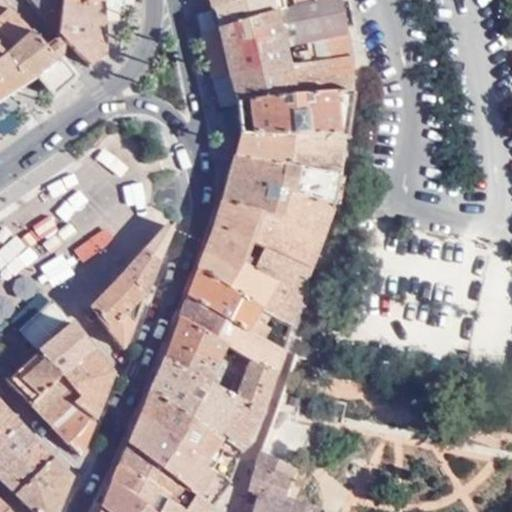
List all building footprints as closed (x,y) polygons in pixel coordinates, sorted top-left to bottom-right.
[(22,0),(37,15),(59,11),(60,0),(22,0)] [(60,0),(59,11),(100,8),(100,6),(100,0),(60,0)] [(207,0),(210,10),(231,0),(207,0)] [(272,16),(328,0),(231,0),(210,10),(216,33),(272,16)] [(234,104),(347,100),(348,83),(348,56),(336,0),(328,0),(272,16),(279,47),(283,47),(286,46),(291,70),(287,71),(227,77),(234,104)] [(0,23),(11,15),(0,2),(0,23)] [(103,52),(100,8),(59,11),(37,15),(86,66),(103,52)] [(216,33),(227,77),(287,71),(283,47),(279,47),(272,16),(216,33)] [(50,58),(25,29),(0,49),(0,100),(33,78),(50,98),(73,77),(54,55),(50,58)] [(238,137),(341,146),(347,100),(234,104),(238,137)] [(232,157),(335,180),(338,171),(341,146),(238,137),(232,157)] [(278,197),(326,208),(335,180),(232,157),(219,202),(273,220),(278,197)] [(255,315),(289,331),(290,327),(297,329),(312,279),(305,277),(326,208),(278,197),(273,220),(219,202),(211,229),(194,274),(255,315)] [(153,213),(138,226),(151,241),(166,228),(153,213)] [(145,253),(160,264),(173,232),(168,228),(161,236),(145,253)] [(124,276),(145,300),(160,264),(145,253),(141,258),(124,276)] [(184,302),(246,335),(255,315),(194,274),(184,302)] [(92,310),(98,317),(124,351),(145,300),(124,276),(105,296),(103,295),(96,302),(92,306),(93,308),(92,310)] [(222,350),(274,377),(281,354),(246,335),(184,302),(176,324),(222,350)] [(62,335),(72,327),(51,305),(20,335),(39,354),(62,335)] [(91,323),(98,317),(92,310),(85,316),(91,323)] [(159,367),(203,388),(222,350),(176,324),(159,367)] [(90,423),(91,424),(113,377),(93,355),(73,326),(72,327),(62,335),(39,354),(55,381),(72,402),(90,423)] [(203,388),(260,415),(274,377),(222,350),(203,388)] [(55,381),(39,354),(23,365),(2,382),(28,407),(55,381)] [(148,394),(238,454),(260,415),(203,388),(159,367),(148,394)] [(28,407),(47,427),(72,402),(55,381),(28,407)] [(139,418),(227,486),(238,454),(148,394),(139,418)] [(47,427),(66,445),(90,423),(72,402),(47,427)] [(0,445),(17,428),(3,414),(0,416),(0,445)] [(128,445),(207,510),(222,493),(227,486),(139,418),(128,445)] [(78,457),(91,424),(90,423),(66,445),(78,457)] [(0,475),(32,444),(17,428),(0,445),(0,475)] [(0,485),(12,497),(49,463),(32,444),(0,475),(0,485)] [(111,484),(147,511),(205,511),(207,510),(128,445),(111,484)] [(307,511),(285,503),(287,485),(294,472),(259,454),(246,491),(256,496),(251,511),(307,511)] [(55,511),(68,482),(49,463),(12,497),(28,511),(55,511)] [(101,510),(103,511),(147,511),(111,484),(101,510)]
